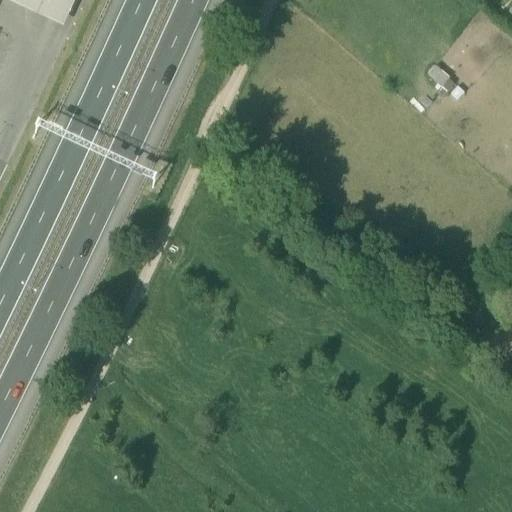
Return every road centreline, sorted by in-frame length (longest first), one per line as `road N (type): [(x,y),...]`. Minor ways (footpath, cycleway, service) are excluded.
road 1 (track): [(22,511),(111,342),(269,0)]
road 2 (motorway): [(0,415),(195,0)]
road 3 (motorway): [(138,0),(0,296)]
